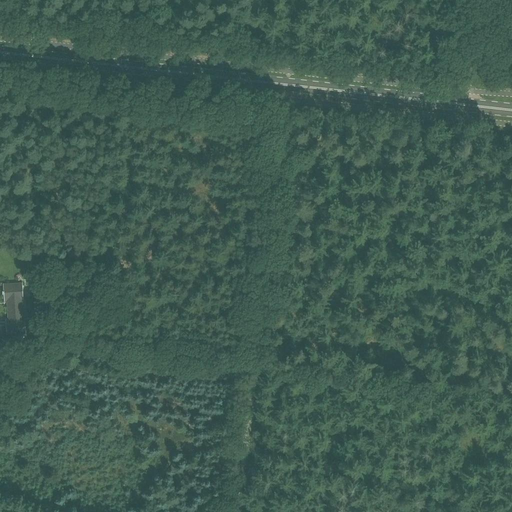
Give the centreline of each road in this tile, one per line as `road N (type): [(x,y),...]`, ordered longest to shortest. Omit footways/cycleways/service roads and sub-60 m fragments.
road 1 (secondary): [(0,54),(511,110)]
road 2 (track): [(232,511),(287,99)]
road 3 (track): [(236,481),(511,509)]
